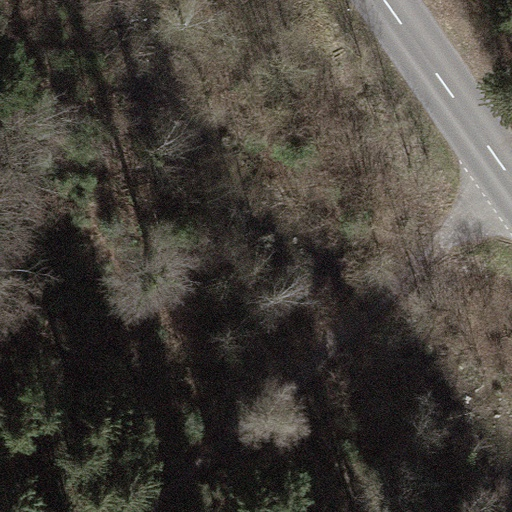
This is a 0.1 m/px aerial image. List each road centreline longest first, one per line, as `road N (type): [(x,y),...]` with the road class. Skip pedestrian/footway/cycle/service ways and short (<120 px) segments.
road 1 (track): [(511,183),(337,339)]
road 2 (tertiary): [(385,0),(511,176)]
